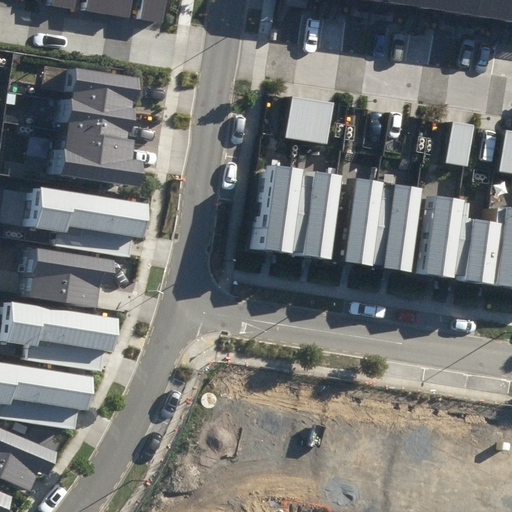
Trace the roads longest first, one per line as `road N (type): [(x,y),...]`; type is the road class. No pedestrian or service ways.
road 1 (residential): [(511,359),(175,309)]
road 2 (residential): [(223,52),(511,96)]
road 3 (residential): [(223,52),(175,309)]
road 4 (residential): [(175,309),(70,511)]
road 5 (residential): [(0,17),(223,52)]
